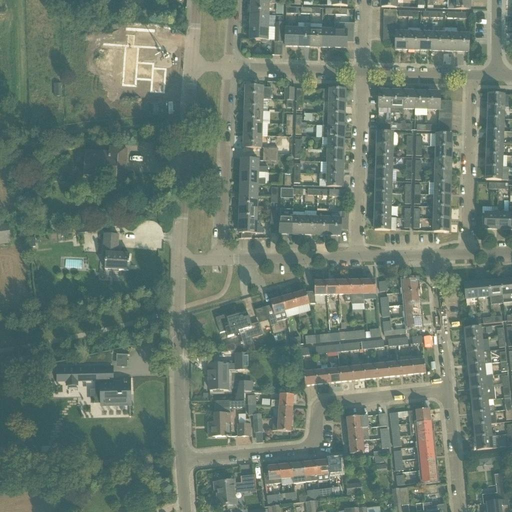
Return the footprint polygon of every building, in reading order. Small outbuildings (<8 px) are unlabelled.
[(381,0),(381,8),(396,8),(396,0),(381,0)] [(454,10),(469,11),(469,0),(447,0),(447,9),(448,9),(448,10),(454,10)] [(269,17),(270,5),(270,4),(251,4),(251,16),(269,17)] [(250,29),(269,29),(269,17),(251,16),(250,29)] [(297,29),(297,48),(310,48),(310,30),(310,25),(304,24),(304,29),(297,29)] [(334,49),(346,49),(346,32),(354,33),(354,25),(334,24),(334,27),(334,49)] [(285,47),(297,48),(297,29),(298,25),(293,25),(293,29),(285,29),(285,47)] [(322,48),(334,49),(334,27),(323,27),(323,30),(322,30),(322,48)] [(250,41),(260,41),(262,43),(265,43),(267,42),(267,41),(275,41),(275,43),(282,43),(282,29),(269,29),(250,29),(250,41)] [(407,51),(419,52),(420,30),(408,29),(408,34),(407,51)] [(419,52),(431,52),(432,30),(420,29),(420,30),(419,52)] [(431,52),(443,52),(444,29),(433,29),(433,30),(432,30),(431,52)] [(443,52),(456,53),(456,36),(456,29),(444,29),(443,52)] [(310,48),(322,48),(322,30),(310,30),(310,48)] [(395,51),(407,51),(408,34),(396,33),(395,33),(395,36),(395,42),(395,51)] [(103,44),(103,46),(124,48),(123,64),(122,80),(122,87),(136,88),(136,81),(151,82),(150,93),(164,94),(165,87),(165,78),(166,71),(153,70),(154,67),(154,64),(138,63),(138,49),(178,51),(178,49),(153,48),(134,46),(135,35),(129,35),(128,46),(103,44)] [(456,53),(468,53),(468,36),(456,36),(456,53)] [(53,85),(53,97),(61,97),(61,84),(53,85)] [(267,101),(268,101),(271,101),(271,99),(271,89),(245,88),(245,100),(267,101)] [(287,102),(289,102),(290,101),(293,101),(293,102),(294,102),(295,101),(295,89),(293,89),(285,89),(285,99),(285,101),(287,101),(287,102)] [(329,103),(344,103),(345,91),(330,90),(329,103)] [(379,114),(390,114),(391,92),(379,92),(378,109),(379,109),(379,114)] [(390,114),(403,115),(403,110),(403,92),(391,92),(390,114)] [(403,110),(415,110),(415,93),(403,92),(403,110)] [(415,116),(427,117),(427,111),(427,93),(415,93),(415,110),(415,116)] [(439,108),(439,102),(440,94),(427,93),(427,111),(438,111),(439,111),(439,108)] [(489,96),(488,108),(503,109),(508,109),(508,104),(503,104),(504,96),(489,96)] [(245,100),(245,112),(263,113),(267,113),(267,101),(245,100)] [(323,115),(344,115),(344,103),(329,103),(324,103),(323,115)] [(488,120),(503,121),(503,109),(488,108),(488,120)] [(244,125),(262,125),(263,113),(245,112),(244,125)] [(323,127),(344,127),(344,115),(323,115),(323,127)] [(488,132),(503,133),(503,121),(488,120),(488,132)] [(244,136),(262,137),(262,125),(244,125),(244,136)] [(295,127),(295,136),(301,136),(301,132),(307,130),(307,126),(302,126),(302,125),(298,125),(298,127),(295,127)] [(322,139),(343,139),(344,127),(323,127),(322,127),(322,139)] [(488,132),(487,144),(502,145),(503,133),(488,132)] [(377,146),(392,147),(392,134),(377,134),(377,146)] [(243,148),(261,149),(262,137),(244,136),(243,148)] [(436,148),(451,148),(451,136),(436,136),(436,148)] [(328,151),(343,152),(343,139),(322,139),(328,139),(328,151)] [(487,156),(502,157),(502,145),(487,144),(487,156)] [(377,158),(392,159),(392,147),(377,146),(377,158)] [(115,186),(124,187),(127,150),(109,148),(108,154),(85,152),(83,176),(115,178),(115,186)] [(436,160),(451,161),(451,148),(436,148),(436,160)] [(328,163),(343,164),(343,152),(328,151),(328,163)] [(486,168),(506,169),(506,157),(502,157),(487,156),(486,168)] [(376,170),(391,171),(392,159),(377,158),(376,170)] [(435,172),(450,173),(451,161),(436,160),(435,172)] [(266,174),(268,174),(268,168),(260,168),(260,162),(254,161),(241,161),(240,173),(266,174)] [(327,175),(342,176),(343,164),(328,163),(323,163),(328,163),(327,175)] [(486,168),(486,181),(501,181),(508,181),(509,169),(506,169),(486,168)] [(376,182),(391,183),(391,171),(376,170),(376,182)] [(435,184),(450,185),(450,173),(435,172),(435,184)] [(240,186),(259,186),(265,186),(266,174),(240,173),(240,186)] [(327,175),(327,176),(319,175),(319,181),(325,181),(325,188),(342,188),(342,176),(327,175)] [(376,194),(390,195),(391,183),(376,182),(376,194)] [(435,196),(450,197),(450,185),(435,184),(435,196)] [(240,198),(258,198),(259,186),(240,186),(240,198)] [(390,207),(390,195),(376,194),(375,206),(390,207)] [(434,208),(449,209),(450,197),(435,196),(434,208)] [(240,198),(239,222),(258,222),(258,198),(240,198)] [(375,218),(390,219),(390,207),(375,206),(375,218)] [(434,220),(449,221),(449,209),(434,208),(434,220)] [(484,230),(497,230),(497,215),(497,208),(492,208),(492,215),(485,215),(484,230)] [(328,237),(329,219),(329,213),(317,213),(317,219),(316,219),(316,221),(316,236),(328,237)] [(329,220),(328,237),(340,237),(340,234),(340,231),(347,231),(348,214),(341,213),(341,214),(340,220),(329,220)] [(497,230),(509,230),(509,215),(497,215),(497,230)] [(279,235),(291,236),(292,218),(280,218),(279,235)] [(291,236),(304,236),(304,218),(292,218),(291,236)] [(304,236),(316,236),(316,221),(316,219),(304,218),(304,236)] [(374,231),(389,231),(396,231),(396,219),(390,219),(375,218),(374,231)] [(433,233),(449,233),(449,221),(434,220),(433,233)] [(241,234),(241,240),(251,240),(251,234),(263,235),(263,229),(258,228),(258,222),(239,222),(238,234),(241,234)] [(8,225),(0,226),(0,245),(10,243),(8,226),(8,225)] [(104,270),(128,272),(129,255),(117,255),(118,235),(104,234),(103,254),(105,254),(104,270)] [(403,282),(404,294),(417,293),(416,280),(403,282)] [(511,280),(500,282),(503,305),(504,305),(503,304),(511,303),(511,280)] [(362,282),(363,296),(375,295),(375,292),(375,281),(362,282)] [(327,297),(327,302),(327,297),(339,296),(338,282),(326,283),(327,297)] [(346,302),(345,304),(351,303),(351,296),(350,282),(338,282),(339,296),(345,296),(346,302)] [(350,282),(351,296),(351,303),(351,305),(364,305),(363,296),(362,282),(350,282)] [(379,283),(380,293),(387,292),(386,282),(379,283)] [(490,298),(491,306),(503,305),(500,282),(488,283),(490,298)] [(314,293),(306,293),(309,305),(314,305),(314,297),(327,297),(326,283),(314,283),(314,293)] [(476,284),(478,299),(490,298),(488,283),(476,284)] [(464,285),(466,300),(478,299),(476,284),(464,285)] [(305,292),(293,296),(297,309),(309,306),(305,292)] [(404,294),(405,306),(418,305),(417,293),(404,294)] [(282,299),(286,313),(297,309),(293,296),(282,299)] [(381,299),(381,308),(389,308),(388,298),(381,299)] [(265,308),(270,327),(277,325),(277,323),(287,320),(285,313),(286,313),(282,299),(270,302),(271,306),(265,308)] [(405,306),(406,318),(420,317),(418,305),(405,306)] [(263,307),(254,310),(258,323),(267,320),(263,307)] [(33,308),(25,312),(25,313),(27,316),(30,315),(35,313),(33,308)] [(381,308),(382,318),(390,318),(389,308),(381,308)] [(234,346),(236,352),(255,352),(251,339),(262,336),(258,323),(251,326),(250,323),(248,313),(226,319),(225,319),(224,316),(215,319),(220,334),(226,332),(227,338),(239,334),(238,332),(245,330),(248,342),(242,344),(242,343),(240,344),(240,345),(234,346)] [(406,318),(407,330),(421,329),(420,317),(406,318)] [(390,322),(383,323),(384,333),(391,332),(390,322)] [(465,330),(466,343),(481,341),(480,329),(465,330)] [(379,330),(369,331),(370,339),(371,339),(380,338),(379,330)] [(364,331),(354,332),(355,336),(355,340),(365,339),(364,331)] [(354,332),(344,334),(345,341),(355,340),(355,336),(354,332)] [(339,334),(329,335),(329,337),(330,339),(330,343),(340,342),(339,335),(339,334)] [(329,335),(320,336),(320,344),(330,343),(330,339),(329,337),(329,335)] [(305,338),(306,346),(315,345),(315,337),(305,338)] [(412,338),(412,345),(412,346),(413,345),(422,344),(422,337),(412,338)] [(290,339),(291,348),(301,347),(300,338),(290,339)] [(407,338),(397,339),(398,347),(408,346),(408,345),(407,338)] [(388,340),(387,340),(388,347),(388,348),(398,347),(397,339),(388,340)] [(383,341),(373,342),(374,349),(384,348),(384,347),(383,341)] [(466,343),(467,355),(489,352),(488,341),(481,341),(466,343)] [(373,342),(361,343),(362,351),(364,350),(374,349),(373,342)] [(349,344),(350,352),(360,351),(359,343),(349,344)] [(337,346),(338,353),(350,352),(349,344),(337,346)] [(325,347),(326,355),(338,353),(337,346),(325,347)] [(316,348),(317,356),(326,355),(325,347),(316,348)] [(302,350),(301,350),(302,357),(303,357),(304,357),(312,356),(311,349),(303,349),(302,350)] [(467,355),(469,367),(483,366),(491,365),(490,352),(489,352),(467,355)] [(114,355),(114,367),(124,367),(124,355),(114,355)] [(209,382),(209,392),(228,391),(228,371),(248,371),(248,355),(235,355),(235,365),(217,365),(207,365),(207,382),(209,382)] [(399,358),(399,363),(401,377),(413,375),(411,358),(411,357),(399,358)] [(411,358),(413,375),(425,374),(424,361),(424,357),(411,358)] [(351,368),(353,382),(365,381),(363,367),(358,368),(358,363),(352,363),(352,368),(351,368)] [(387,365),(389,378),(401,377),(399,363),(387,365)] [(375,366),(377,379),(389,378),(387,365),(375,366)] [(315,372),(317,386),(329,385),(327,366),(321,367),(322,371),(315,372)] [(327,366),(329,385),(341,383),(339,370),(328,371),(327,366)] [(363,367),(365,381),(377,379),(375,366),(363,367)] [(469,367),(470,379),(485,377),(483,366),(469,367)] [(112,383),(112,368),(61,369),(61,372),(57,372),(57,382),(66,382),(67,387),(77,387),(76,382),(101,381),(101,406),(128,406),(128,391),(130,391),(129,379),(120,379),(120,383),(112,383)] [(339,370),(341,383),(353,382),(351,368),(339,370)] [(303,373),(305,387),(317,386),(315,372),(303,373)] [(470,379),(471,391),(494,389),(494,388),(486,389),(485,377),(470,379)] [(471,391),(472,403),(487,401),(496,400),(494,389),(471,391)] [(278,408),(292,408),(293,396),(279,395),(279,402),(272,401),(271,407),(278,408)] [(472,403),(473,415),(495,413),(494,407),(488,408),(487,401),(472,403)] [(278,420),(291,421),(292,408),(278,408),(278,420)] [(391,425),(391,427),(399,426),(398,419),(409,417),(410,425),(430,423),(429,410),(397,414),(390,414),(391,425)] [(473,415),(474,427),(489,426),(489,425),(497,425),(495,413),(473,415)] [(208,424),(208,438),(231,438),(231,415),(214,415),(214,424),(208,424)] [(346,419),(348,431),(368,429),(367,417),(360,418),(346,419)] [(261,420),(253,421),(254,434),(262,433),(261,420)] [(277,432),(291,433),(291,421),(278,420),(277,426),(273,425),(273,432),(277,432)] [(410,425),(411,437),(418,436),(431,435),(430,423),(410,425)] [(237,426),(238,438),(250,437),(250,426),(237,426)] [(391,427),(392,439),(400,438),(399,426),(391,427)] [(474,427),(476,439),(491,437),(489,426),(474,427)] [(368,429),(348,431),(349,443),(362,442),(367,442),(367,441),(369,441),(369,440),(369,436),(368,429)] [(381,437),(381,440),(389,439),(388,430),(380,430),(381,437)] [(418,436),(419,448),(432,447),(431,435),(418,436)] [(476,439),(477,451),(492,450),(491,437),(476,439)] [(392,439),(393,448),(401,448),(400,438),(392,439)] [(381,440),(382,450),(389,449),(389,439),(381,440)] [(349,443),(350,456),(363,454),(362,442),(349,443)] [(419,448),(421,460),(434,459),(432,447),(419,448)] [(401,452),(393,453),(394,463),(402,462),(401,452)] [(421,460),(422,472),(435,471),(434,459),(421,460)] [(327,462),(329,475),(341,474),(340,461),(327,462)] [(315,463),(317,477),(329,475),(327,462),(315,463)] [(394,463),(395,473),(403,472),(402,462),(394,463)] [(315,463),(303,464),(305,484),(306,484),(306,483),(317,482),(317,477),(315,463)] [(293,479),(294,485),(305,484),(303,464),(291,465),(293,479)] [(279,466),(281,480),(293,479),(291,465),(279,466)] [(279,466),(267,468),(268,474),(263,475),(264,486),(281,484),(281,480),(279,466)] [(422,472),(423,484),(425,484),(436,483),(435,471),(422,472)] [(499,494),(482,496),(483,505),(486,505),(487,511),(501,511),(501,507),(509,506),(506,485),(505,475),(494,476),(495,487),(499,487),(500,494),(499,494)] [(233,482),(214,484),(215,491),(217,491),(219,508),(236,506),(234,492),(250,490),(250,494),(256,493),(256,490),(254,476),(248,477),(240,478),(241,484),(234,485),(233,482)] [(404,476),(396,477),(397,487),(405,486),(404,476)] [(347,486),(345,486),(346,495),(348,495),(356,494),(355,485),(347,486)] [(423,487),(424,496),(437,495),(436,486),(423,487)] [(333,489),(334,497),(344,496),(343,488),(333,489)] [(399,489),(400,490),(402,511),(402,507),(410,506),(408,488),(399,489)] [(318,491),(319,499),(329,497),(328,490),(318,491)] [(402,511),(400,490),(392,491),(395,511),(402,511)] [(309,492),(310,500),(319,499),(318,491),(309,492)] [(285,495),(286,502),(295,501),(294,494),(285,495)] [(267,505),(283,503),(282,495),(267,497),(267,505)] [(308,503),(305,504),(306,511),(316,511),(315,502),(314,503),(308,503)]
